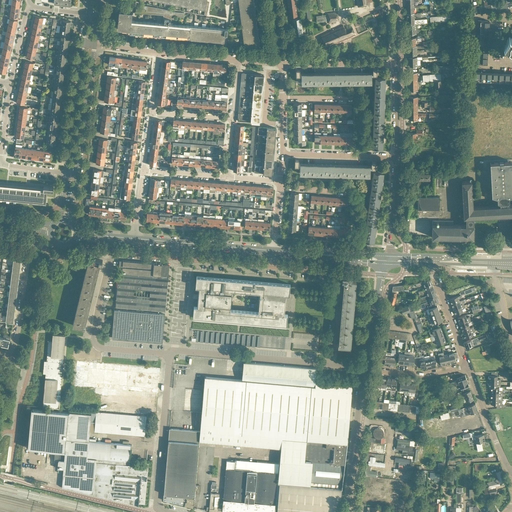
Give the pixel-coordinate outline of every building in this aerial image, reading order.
[(171,0),(171,3),(176,3),(175,8),(177,9),(178,4),(182,5),(183,0),(171,0)] [(189,6),(194,7),(194,0),(183,0),(182,5),(187,5),(186,10),(188,11),(189,6)] [(194,0),(194,7),(198,8),(197,13),(199,13),(200,8),(206,9),(204,15),(207,15),(209,2),(207,2),(207,0),(194,0)] [(287,0),(290,17),(292,17),(294,36),(303,34),(301,18),(294,19),(293,16),(298,16),(295,0),(287,0)] [(495,0),(491,0),(490,0),(491,4),(492,10),(497,8),(498,8),(496,3),(495,0)] [(241,10),(242,15),(255,13),(255,9),(256,8),(255,6),(256,6),(255,6),(254,6),(254,1),(240,3),(241,8),(236,8),(236,10),(241,10)] [(119,11),(118,29),(119,29),(130,30),(130,33),(138,34),(143,35),(143,34),(143,33),(146,34),(145,34),(145,35),(150,35),(150,34),(154,34),(153,35),(153,36),(158,36),(158,35),(161,35),(161,36),(162,36),(162,35),(169,36),(169,37),(174,37),(174,36),(177,36),(177,37),(177,38),(182,38),(182,37),(185,37),(185,38),(184,38),(189,39),(190,38),(189,38),(189,37),(193,38),(192,39),(197,39),(197,38),(200,38),(200,39),(200,40),(205,40),(205,39),(208,39),(208,40),(213,41),(213,40),(216,40),(216,41),(221,42),(221,41),(221,40),(224,40),(224,41),(223,41),(223,42),(224,42),(225,34),(227,34),(227,35),(228,29),(227,29),(225,29),(225,28),(225,29),(171,24),(171,16),(184,17),(184,14),(184,13),(172,12),(172,10),(147,6),(140,4),(140,9),(136,8),(135,13),(163,15),(163,23),(132,21),(132,12),(121,11),(119,11)] [(407,6),(407,14),(414,13),(414,8),(419,7),(419,5),(414,6),(407,6)] [(336,12),(327,13),(328,22),(336,21),(336,12)] [(256,17),(255,13),(242,15),(242,19),(237,20),(237,22),(243,21),(243,26),(257,24),(256,20),(257,20),(257,17),(256,17)] [(442,15),(430,17),(431,23),(448,21),(447,19),(447,14),(442,15)] [(244,33),(245,37),(258,36),(258,31),(258,29),(258,28),(257,29),(257,24),(243,26),(244,31),(239,31),(239,33),(244,33)] [(320,36),(326,48),(355,35),(352,27),(345,30),(343,25),(320,36)] [(3,35),(2,41),(5,42),(12,44),(13,42),(14,42),(15,38),(6,36),(3,35)] [(259,40),(258,36),(245,37),(245,42),(240,43),(240,45),(246,44),(246,49),(248,49),(260,47),(259,47),(259,43),(260,43),(260,40),(259,40)] [(511,38),(509,37),(503,46),(511,51),(511,55),(511,59),(511,38)] [(30,39),(29,43),(29,45),(37,47),(39,48),(40,43),(38,43),(38,41),(30,39)] [(57,65),(65,66),(65,65),(66,58),(58,57),(57,65)] [(417,57),(408,57),(408,67),(417,67),(417,57)] [(183,83),(185,68),(189,69),(189,61),(183,61),(182,63),(179,62),(179,68),(182,69),(181,77),(181,81),(181,83),(183,83)] [(65,67),(65,66),(57,65),(57,66),(55,66),(54,72),(56,73),(64,74),(65,67)] [(462,67),(452,67),(453,79),(462,79),(462,67)] [(372,79),(375,78),(377,78),(377,68),(376,68),(373,68),(373,73),(300,73),(300,69),(296,69),(296,76),(300,76),(300,80),(302,80),(302,83),(301,83),(372,82),(372,79)] [(408,73),(409,82),(417,81),(417,72),(408,73)] [(241,81),(263,83),(264,75),(242,73),(241,81)] [(385,78),(379,78),(377,78),(375,78),(375,90),(375,96),(385,96),(385,91),(385,89),(386,89),(386,86),(385,86),(385,84),(385,83),(385,78)] [(240,89),(262,91),(263,83),(241,81),(240,89)] [(417,81),(409,82),(409,91),(417,91),(417,85),(421,85),(421,82),(417,82),(417,81)] [(19,86),(18,90),(27,92),(30,93),(32,87),(29,86),(20,84),(20,87),(19,86)] [(159,89),(159,91),(169,93),(173,93),(174,90),(169,90),(169,89),(167,89),(167,86),(160,85),(159,89)] [(240,97),(262,99),(262,91),(240,89),(240,97)] [(384,101),(385,96),(375,96),(375,101),(374,108),(374,113),(384,114),(384,109),(384,108),(384,106),(385,107),(385,103),(384,103),(384,102),(384,101)] [(239,105),(261,107),(262,99),(240,97),(239,105)] [(409,113),(417,113),(417,106),(417,104),(409,105),(409,113)] [(238,113),(260,114),(261,107),(239,105),(238,113)] [(238,121),(258,122),(259,123),(260,114),(238,113),(238,121)] [(374,119),(374,125),(373,131),(383,131),(383,126),(383,124),(384,124),(384,121),(384,119),(384,118),(384,114),(374,113),(374,119)] [(118,128),(115,128),(115,133),(108,133),(109,127),(101,126),(100,132),(108,133),(108,135),(110,136),(117,137),(118,128)] [(258,134),(259,134),(275,136),(276,128),(258,127),(258,134)] [(416,133),(408,133),(408,143),(416,143),(416,134),(422,135),(422,130),(416,130),(416,133)] [(383,136),(383,131),(373,131),(373,136),(373,143),(373,144),(373,148),(382,149),(383,144),(383,143),(383,142),(384,138),(383,138),(383,137),(383,136)] [(275,136),(259,134),(258,142),(275,143),(275,136)] [(275,143),(258,142),(257,149),(274,151),(275,143)] [(261,157),(273,159),(274,151),(257,149),(257,157),(261,157)] [(256,161),(256,164),(273,166),(273,159),(261,157),(261,161),(256,161)] [(374,171),(375,172),(375,161),(375,162),(372,162),(372,161),(371,166),(299,164),(299,159),(295,159),(295,165),(298,166),(298,170),(300,170),(300,173),(370,175),(370,172),(374,172),(374,171)] [(509,201),(509,196),(511,194),(511,160),(504,161),(504,159),(500,160),(500,161),(491,161),(491,165),(487,165),(490,187),(492,187),(492,195),(497,197),(497,202),(500,202),(500,205),(473,206),(471,181),(462,181),(464,217),(466,217),(466,225),(453,224),(453,220),(432,220),(432,237),(438,237),(460,237),(474,238),(474,225),(473,225),(473,222),(474,217),(498,215),(499,215),(499,218),(510,217),(510,215),(511,214),(511,204),(507,205),(507,202),(509,201)] [(255,164),(254,173),(272,174),(273,166),(256,164),(256,165),(255,164)] [(377,172),(375,172),(374,171),(374,172),(372,186),(371,189),(381,190),(382,185),(382,183),(383,183),(383,180),(382,180),(383,178),(383,173),(377,172)] [(0,196),(46,201),(47,192),(47,190),(53,190),(54,187),(44,186),(43,188),(0,183),(0,196)] [(380,195),(381,190),(371,189),(371,193),(370,200),(369,206),(379,208),(379,203),(379,202),(380,201),(381,197),(380,197),(380,196),(380,195)] [(378,212),(379,208),(369,206),(369,207),(368,215),(367,222),(366,224),(376,225),(377,220),(377,218),(378,218),(378,215),(378,213),(378,212)] [(234,220),(234,228),(240,229),(240,228),(241,228),(242,225),(240,225),(241,221),(242,221),(242,219),(238,218),(237,220),(234,220)] [(244,218),(243,225),(245,225),(245,227),(251,228),(252,219),(248,218),(244,218)] [(376,230),(376,225),(366,224),(366,229),(365,236),(364,241),(374,243),(374,238),(375,237),(375,235),(376,232),(375,232),(375,230),(376,230)] [(347,227),(340,226),(339,236),(346,237),(346,234),(350,234),(350,227),(347,227)] [(88,261),(80,292),(73,325),(85,328),(100,264),(102,264),(103,260),(93,258),(92,261),(88,261)] [(115,307),(113,321),(112,338),(163,342),(165,314),(164,314),(164,311),(165,311),(168,278),(167,278),(167,276),(168,276),(169,264),(120,260),(119,272),(120,272),(119,274),(118,274),(116,307),(115,307)] [(194,294),(194,298),(198,299),(198,306),(194,306),(194,309),(193,317),(287,325),(288,314),(284,314),(286,294),(289,295),(290,284),(196,276),(196,287),(199,287),(199,295),(194,294)] [(338,343),(338,346),(350,347),(356,281),(352,280),(353,277),(353,276),(342,276),(342,280),(344,280),(338,343)] [(432,284),(430,278),(415,284),(417,287),(424,284),(425,286),(429,285),(429,286),(432,284)] [(426,289),(418,292),(419,295),(427,292),(434,289),(432,284),(429,286),(429,285),(425,286),(426,289)] [(429,298),(436,295),(434,289),(427,292),(428,295),(418,299),(419,302),(429,298)] [(428,306),(436,303),(439,302),(436,295),(429,298),(430,301),(422,304),(421,304),(422,308),(425,307),(428,306)] [(450,299),(451,304),(459,301),(458,299),(461,297),(460,295),(450,299)] [(464,300),(459,301),(451,304),(453,309),(464,305),(463,303),(465,303),(464,300)] [(429,309),(426,310),(428,315),(431,314),(439,311),(436,303),(428,306),(429,309)] [(464,305),(453,309),(455,314),(466,310),(464,305)] [(408,306),(401,308),(401,309),(403,315),(404,314),(409,312),(410,312),(408,306)] [(430,320),(433,318),(440,316),(439,311),(431,314),(428,315),(430,320)] [(458,318),(459,323),(470,319),(469,316),(466,317),(465,315),(458,318)] [(440,316),(433,318),(430,320),(431,325),(434,323),(442,320),(440,316)] [(471,321),(470,319),(459,323),(461,328),(469,325),(473,324),(472,321),(471,321)] [(493,329),(490,330),(491,332),(494,331),(498,329),(496,321),(491,323),(493,329)] [(442,332),(440,327),(432,330),(430,331),(429,332),(431,335),(432,336),(442,332)] [(261,334),(197,329),(196,341),(252,346),(260,347),(261,334)] [(475,332),(474,329),(463,333),(465,338),(473,335),(472,333),(475,332)] [(432,336),(430,336),(432,341),(436,340),(444,337),(442,332),(432,336)] [(46,374),(43,402),(43,406),(59,407),(65,335),(53,334),(52,341),(48,341),(47,361),(44,361),(43,373),(46,374)] [(486,334),(464,342),(466,348),(477,344),(477,343),(477,342),(488,338),(486,334)] [(3,337),(1,345),(8,346),(10,336),(7,336),(6,336),(6,335),(4,335),(3,337)] [(377,351),(377,354),(380,354),(379,360),(384,361),(385,352),(380,351),(377,351)] [(439,356),(441,365),(446,364),(444,355),(443,352),(438,353),(439,356)] [(458,358),(459,358),(457,352),(449,354),(451,362),(456,361),(455,358),(458,357),(458,358)] [(409,355),(408,364),(413,364),(416,365),(415,365),(416,365),(417,357),(414,357),(414,356),(409,355)] [(417,357),(416,365),(421,365),(421,368),(426,367),(427,368),(425,359),(425,358),(424,358),(421,359),(420,356),(417,357)] [(77,360),(75,386),(103,388),(102,395),(108,396),(109,389),(160,392),(161,367),(102,363),(102,361),(77,360)] [(315,386),(315,382),(317,368),(244,362),(242,380),(315,386)] [(465,375),(461,376),(456,378),(457,378),(458,380),(449,383),(450,386),(467,380),(465,375)] [(199,441),(280,448),(281,438),(307,440),(347,444),(352,385),(315,382),(315,386),(242,380),(205,376),(200,431),(199,441)] [(467,380),(450,386),(451,389),(460,386),(461,389),(469,386),(467,380)] [(466,402),(474,399),(470,390),(463,393),(464,395),(462,396),(463,398),(462,399),(463,401),(464,402),(466,401),(466,402)] [(497,408),(504,407),(506,407),(506,404),(502,404),(502,398),(491,398),(491,404),(497,404),(497,408)] [(458,409),(448,412),(449,417),(459,414),(460,414),(459,412),(463,411),(465,410),(467,415),(478,411),(478,410),(475,403),(462,408),(458,409)] [(64,470),(62,487),(138,506),(138,505),(139,503),(145,503),(147,480),(147,476),(148,467),(148,465),(149,462),(147,462),(145,462),(144,464),(144,466),(143,466),(129,465),(131,445),(89,441),(91,414),(69,412),(60,411),(32,409),(28,448),(55,451),(54,460),(58,460),(58,468),(62,468),(61,470),(64,470)] [(145,431),(145,428),(146,416),(96,412),(95,432),(145,436),(145,431)] [(410,428),(395,426),(395,429),(401,430),(401,434),(409,435),(410,428)] [(168,440),(164,494),(163,500),(194,507),(195,493),(199,493),(200,485),(196,485),(199,441),(200,431),(169,428),(168,440)] [(474,439),(472,439),(473,443),(476,443),(478,451),(483,450),(481,442),(485,441),(483,434),(474,436),(473,436),(474,439)] [(277,483),(280,483),(311,485),(313,461),(305,460),(307,440),(281,438),(280,448),(279,463),(277,483)] [(347,444),(307,440),(305,460),(313,461),(345,464),(345,463),(346,453),(347,448),(347,444)] [(372,453),(386,453),(387,445),(372,444),(372,453)] [(369,461),(368,466),(386,468),(386,463),(376,462),(376,457),(371,457),(370,461),(369,461)] [(227,460),(224,494),(223,502),(222,510),(241,511),(242,511),(245,511),(247,511),(248,511),(275,511),(276,511),(278,511),(280,483),(277,483),(279,463),(236,459),(236,461),(227,460)] [(313,461),(311,485),(342,488),(345,464),(313,461)] [(499,484),(506,482),(503,471),(497,472),(497,473),(496,474),(496,475),(497,475),(499,480),(487,482),(489,487),(499,485),(499,484)] [(339,511),(342,488),(311,485),(280,483),(278,511),(276,511),(275,511),(339,511)] [(456,507),(456,511),(461,511),(462,508),(463,508),(463,503),(461,503),(462,494),(464,494),(464,492),(463,492),(463,487),(457,487),(456,504),(456,507)] [(210,493),(208,511),(217,511),(218,506),(219,497),(219,494),(210,493)]
